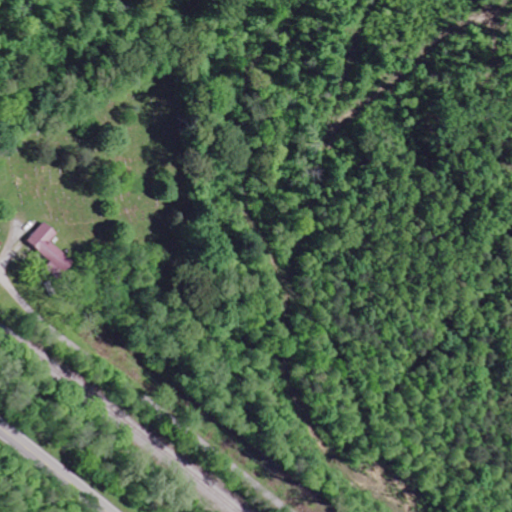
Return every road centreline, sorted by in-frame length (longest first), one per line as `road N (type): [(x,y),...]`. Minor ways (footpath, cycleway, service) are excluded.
road 1 (residential): [(290,511),(71,348),(1,281)]
road 2 (primary): [(0,426),(110,511)]
